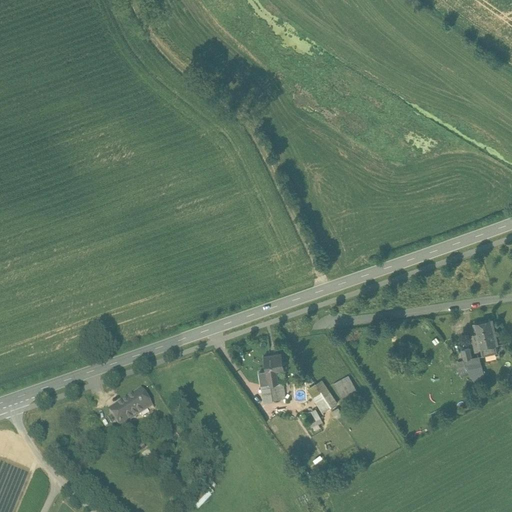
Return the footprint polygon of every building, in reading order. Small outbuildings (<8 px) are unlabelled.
[(491,319),(474,323),(480,348),(481,348),(496,345),(497,344),(491,319)] [(498,352),(496,345),(481,348),(482,356),(498,352)] [(469,348),(461,350),(464,360),(472,358),(469,348)] [(282,353),(263,356),(266,372),(267,372),(269,384),(269,385),(270,385),(278,384),(276,371),(284,369),(282,353)] [(464,360),(465,366),(467,369),(468,373),(475,381),(485,377),(480,356),(472,358),(464,360)] [(460,372),(467,369),(465,366),(464,360),(455,363),(460,372)] [(266,372),(259,373),(261,386),(269,384),(267,372),(266,372)] [(357,391),(348,376),(334,384),(343,399),(357,391)] [(337,403),(322,380),(307,390),(323,413),(337,403)] [(269,384),(261,386),(264,403),(273,402),(273,400),(270,385),(269,385),(269,384)] [(278,384),(270,385),(273,400),(280,399),(278,384)] [(140,390),(110,410),(120,426),(127,421),(150,406),(140,390)] [(315,430),(321,428),(319,423),(323,421),(317,407),(311,410),(316,420),(311,422),(315,430)] [(343,416),(338,407),(332,411),(336,419),(343,416)] [(127,421),(120,426),(123,430),(130,425),(127,421)] [(127,437),(135,432),(130,425),(123,430),(127,437)] [(143,444),(135,432),(127,437),(135,449),(143,444)]
